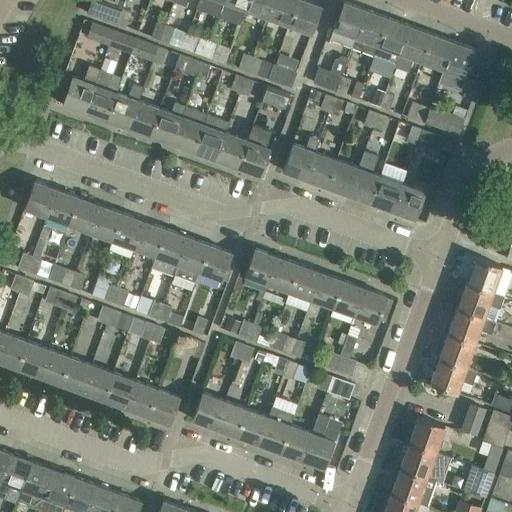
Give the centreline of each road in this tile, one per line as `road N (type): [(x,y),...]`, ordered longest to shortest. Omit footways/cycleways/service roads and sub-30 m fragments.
road 1 (residential): [(438,258),(293,206),(225,212),(19,142),(0,145)]
road 2 (residential): [(348,506),(203,453),(131,463),(0,414)]
road 3 (unclassified): [(348,506),(438,258)]
road 4 (unclassified): [(511,148),(473,171),(438,258)]
